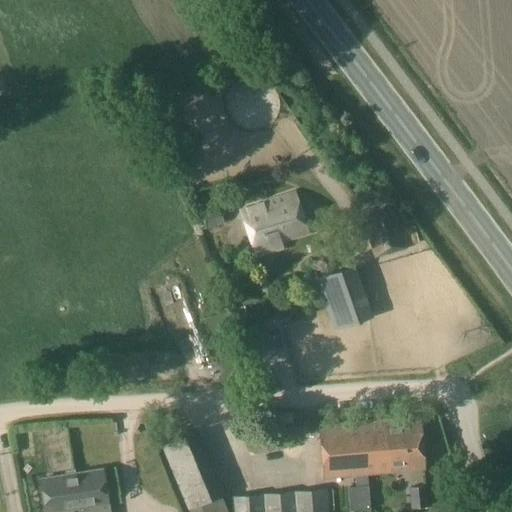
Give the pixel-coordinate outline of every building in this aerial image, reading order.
[(214,53),(218,62),(229,58),(226,49),(214,53)] [(281,248),(280,244),(308,234),(294,194),(241,213),(256,257),(281,248)] [(394,208),(362,218),(375,258),(409,248),(394,208)] [(201,215),(205,229),(224,224),(219,210),(201,215)] [(354,266),(315,280),(332,331),(372,318),(354,266)] [(420,419),(319,427),(323,478),(355,475),(356,486),(347,487),(350,511),(370,509),(366,474),(424,469),(420,419)] [(160,447),(187,511),(190,511),(223,496),(196,433),(160,447)] [(101,471),(40,481),(44,511),(55,511),(106,504),(101,471)] [(407,488),(410,509),(427,507),(425,487),(407,488)] [(230,498),(231,511),(328,511),(326,490),(230,498)]
